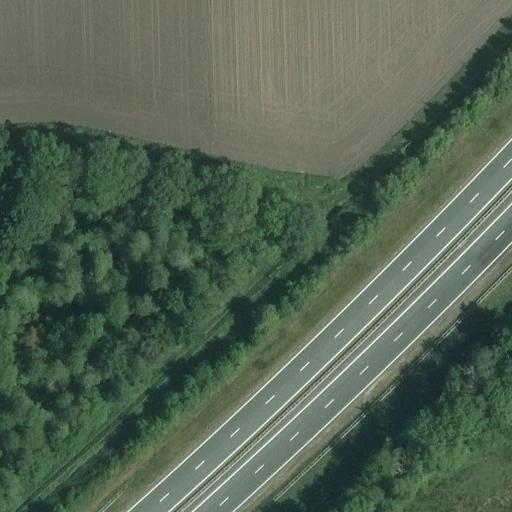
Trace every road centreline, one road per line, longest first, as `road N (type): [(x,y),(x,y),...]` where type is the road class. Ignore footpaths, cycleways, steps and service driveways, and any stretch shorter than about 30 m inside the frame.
road 1 (track): [(511,9),(341,207),(44,143),(8,145),(0,162)]
road 2 (trunk): [(511,158),(377,299),(149,511)]
road 3 (trunk): [(213,511),(511,225)]
